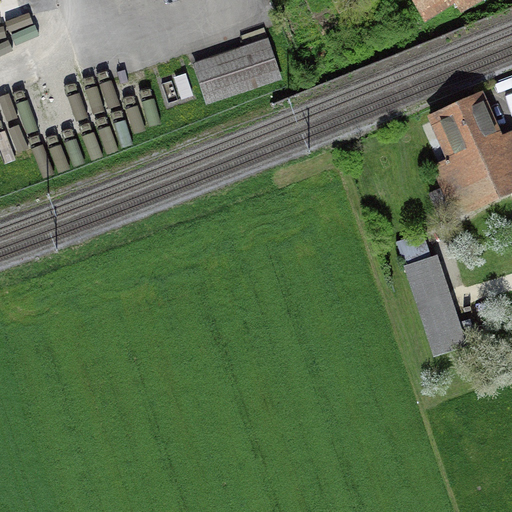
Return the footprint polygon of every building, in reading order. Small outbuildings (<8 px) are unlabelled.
[(0,0),(0,24),(20,18),(14,0),(0,0)] [(409,0),(422,22),(454,3),(459,11),(477,0),(409,0)] [(205,104),(277,80),(265,43),(193,67),(205,104)] [(144,79),(72,103),(88,152),(160,127),(144,79)] [(439,221),(511,189),(511,178),(477,99),(435,118),(453,159),(433,168),(442,189),(427,195),(439,221)] [(431,358),(465,348),(436,257),(402,268),(431,358)]
